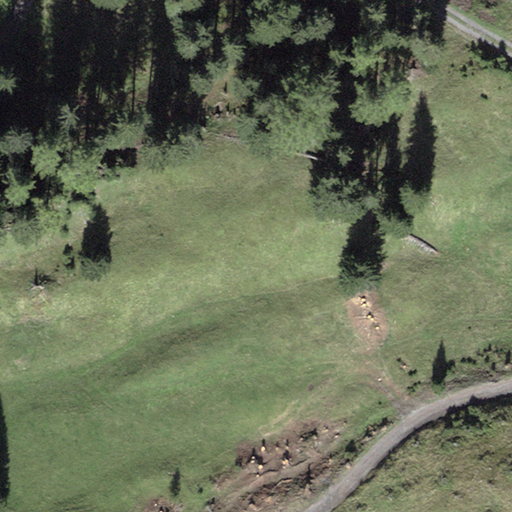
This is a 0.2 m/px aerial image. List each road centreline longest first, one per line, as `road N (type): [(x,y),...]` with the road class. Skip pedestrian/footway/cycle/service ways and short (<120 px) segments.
road 1 (track): [(0,43),(19,0),(443,0),(511,42)]
road 2 (track): [(511,386),(436,408),(316,511)]
